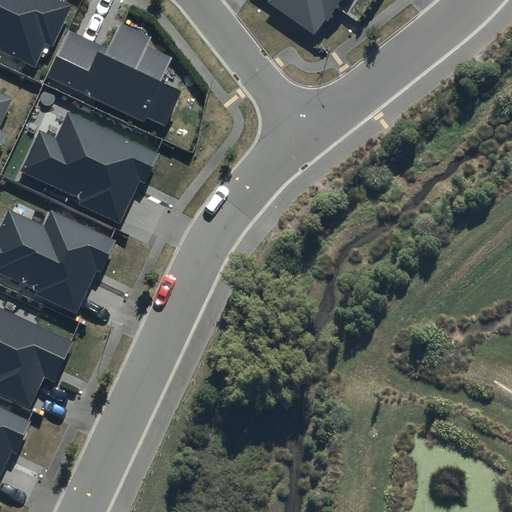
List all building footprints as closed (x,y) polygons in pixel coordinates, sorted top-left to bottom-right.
[(72,6),(58,0),(0,0),(0,49),(35,66),(46,43),(53,46),(72,6)] [(269,0),(267,3),(314,35),(325,18),(328,20),(341,0),(269,0)] [(108,48),(70,30),(47,77),(145,124),(148,118),(166,127),(183,91),(163,82),(174,58),(149,46),(153,38),(120,22),(108,48)] [(0,149),(7,134),(0,130),(0,125),(13,99),(0,93),(0,149)] [(160,153),(68,112),(56,138),(39,130),(20,171),(81,198),(78,204),(120,223),(140,181),(146,184),(160,153)] [(117,240),(50,210),(44,225),(10,209),(0,230),(0,273),(36,290),(34,295),(78,315),(97,272),(101,274),(117,240)] [(73,341),(0,307),(0,394),(29,408),(44,376),(55,381),(73,341)] [(33,421),(0,406),(0,476),(12,451),(18,454),(33,421)]
